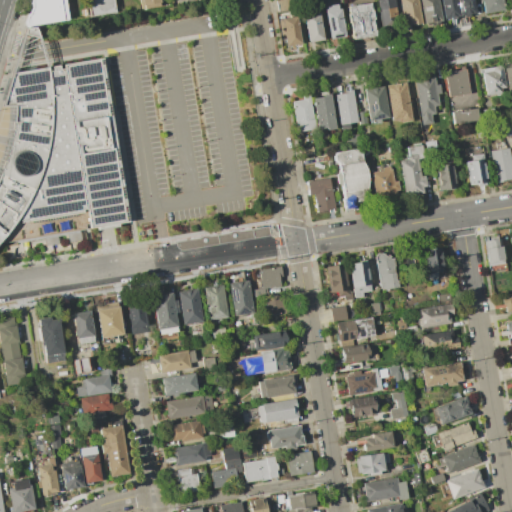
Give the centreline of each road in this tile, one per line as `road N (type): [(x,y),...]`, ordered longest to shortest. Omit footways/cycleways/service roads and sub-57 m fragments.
road 1 (residential): [(256,0),(340,511)]
road 2 (residential): [(0,288),(511,206)]
road 3 (residential): [(508,511),(458,215)]
road 4 (residential): [(269,77),(511,36)]
road 5 (residential): [(155,511),(132,372)]
